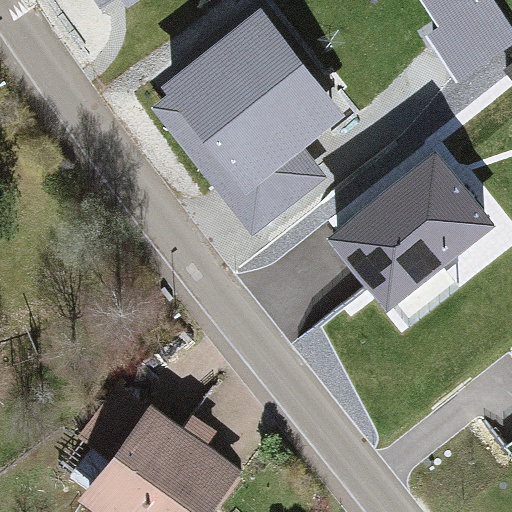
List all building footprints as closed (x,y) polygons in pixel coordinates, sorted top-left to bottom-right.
[(94,0),(100,8),(111,0),(119,0),(127,12),(143,0),(94,0)] [(511,31),(491,0),(417,0),(435,27),(426,32),(455,77),(511,39),(511,31)] [(345,114),(259,7),(160,86),(166,94),(149,108),(251,234),(324,176),(302,148),(345,114)] [(490,225),(435,157),(332,239),(387,307),(490,225)] [(204,511),(239,462),(138,392),(71,488),(106,511),(204,511)]
